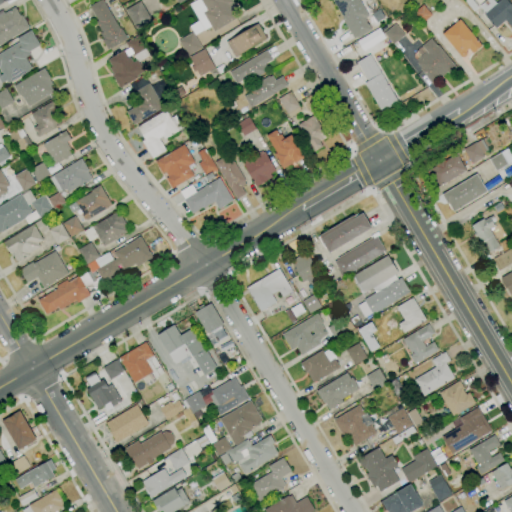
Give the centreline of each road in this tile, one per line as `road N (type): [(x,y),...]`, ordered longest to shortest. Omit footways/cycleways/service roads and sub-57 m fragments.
road 1 (residential): [(353,511),(219,284),(99,124),(72,36),(50,0)]
road 2 (secondary): [(300,209),(0,385)]
road 3 (residential): [(511,381),(380,160)]
road 4 (residential): [(117,511),(0,314)]
road 5 (residential): [(380,160),(286,0)]
